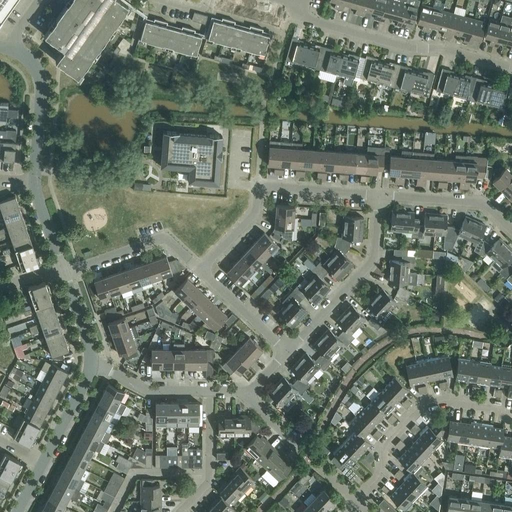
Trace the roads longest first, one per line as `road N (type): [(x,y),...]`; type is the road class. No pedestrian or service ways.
road 1 (residential): [(354,502),(379,476),(379,449),(416,406),(442,399),(511,421)]
road 2 (unclassified): [(511,67),(407,49),(300,15)]
road 3 (residential): [(285,354),(367,267),(378,195)]
road 4 (residential): [(200,273),(155,242),(59,273)]
road 5 (residential): [(511,234),(475,203),(378,195)]
road 6 (residential): [(32,181),(37,85),(10,48)]
road 7 (residential): [(179,511),(206,483),(206,394)]
road 8 (residential): [(88,364),(147,392),(206,394)]
road 9 (residential): [(378,195),(257,185)]
